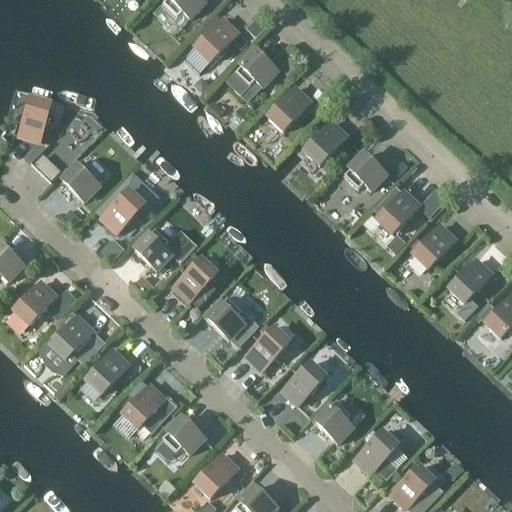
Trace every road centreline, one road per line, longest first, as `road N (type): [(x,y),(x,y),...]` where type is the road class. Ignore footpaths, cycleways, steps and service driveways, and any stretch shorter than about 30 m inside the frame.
road 1 (residential): [(339,511),(24,210),(14,185)]
road 2 (residential): [(511,234),(266,0)]
